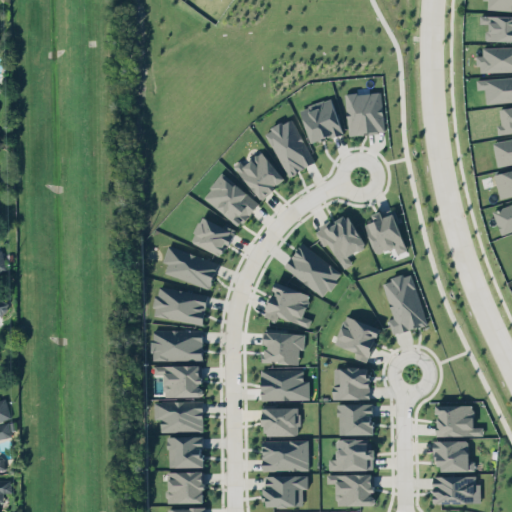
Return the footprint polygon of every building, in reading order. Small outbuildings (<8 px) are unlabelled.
[(511,0),(482,0),(482,1),(488,1),(487,11),(511,11),(511,0)] [(480,16),(511,16),(511,43),(499,43),(488,41),(486,36),(485,32),(486,24),(480,24),(480,16)] [(511,45),(482,46),(483,54),(478,55),(478,72),(511,70),(511,45)] [(511,101),(511,76),(477,78),(477,89),(485,88),(486,102),(511,101)] [(349,136),(378,133),(379,131),(383,131),(380,94),(357,96),(357,93),(345,94),(349,136)] [(300,108),(312,143),(343,132),(331,97),(300,108)] [(511,105),(499,108),(501,124),(496,124),(498,134),(511,131),(511,105)] [(265,133),(272,130),(271,128),(281,122),(283,124),(292,119),(299,133),(298,140),(302,137),(317,162),(308,167),(305,167),(292,176),(289,176),(265,133)] [(497,166),(511,162),(511,137),(492,141),(497,166)] [(233,167),(240,161),(244,166),(256,155),(262,152),(285,181),(278,187),(276,187),(275,188),(275,191),(271,194),(269,193),(261,200),(233,167)] [(221,167),(208,183),(211,185),(204,194),(231,214),(232,210),(247,214),(258,201),(247,190),(245,187),(235,178),(233,181),(223,173),(224,170),(221,167)] [(494,175),(511,170),(511,199),(509,200),(500,199),(494,175)] [(511,231),(502,235),(493,212),(511,204),(511,231)] [(200,211),(235,225),(227,245),(221,243),(219,246),(191,234),(200,211)] [(367,218),(381,213),(383,219),(393,216),(407,250),(397,254),(395,248),(393,250),(388,251),(384,251),(376,254),(374,253),(364,225),(368,224),(367,218)] [(320,227),(323,225),(326,229),(344,218),(348,217),(365,244),(365,250),(352,258),(355,263),(344,270),(327,243),(324,245),(316,233),(320,230),(320,227)] [(284,266),(303,243),(342,273),(336,280),(338,282),(337,284),(335,285),(331,291),(327,290),(322,296),(305,284),(308,282),(303,281),(302,281),(284,266)] [(219,261),(168,245),(163,261),(167,263),(164,273),(210,287),(219,261)] [(0,268),(8,266),(2,248),(0,248),(0,268)] [(382,282),(391,280),(391,277),(404,274),(405,277),(412,275),(428,326),(420,329),(413,331),(409,330),(406,334),(399,333),(393,335),(388,320),(393,317),(382,282)] [(207,291),(201,320),(153,311),(153,305),(154,292),(157,291),(159,281),(207,291)] [(278,315),(309,326),(311,318),(303,315),(311,293),(276,281),(264,315),(277,320),(278,315)] [(0,311),(0,295),(8,300),(2,313),(0,311)] [(346,315),(381,331),(377,341),(374,340),(372,354),(369,359),(367,359),(365,363),(356,359),(354,357),(354,355),(335,345),(346,315)] [(203,329),(153,329),(152,359),(203,360),(203,329)] [(298,363),(299,348),(304,349),(305,333),(262,331),(262,344),(265,344),(264,362),(298,363)] [(164,396),(203,395),(203,387),(201,387),(200,363),(155,365),(155,374),(164,373),(164,396)] [(258,365),(301,365),(301,379),(308,379),(308,398),(258,399),(258,365)] [(334,369),(366,367),(370,381),(371,386),(370,400),(367,401),(354,402),(340,402),(332,398),(328,395),(335,385),(334,369)] [(0,419),(10,418),(7,398),(0,399),(0,419)] [(472,401),(476,408),(475,424),(484,424),(484,432),(472,431),(464,430),(448,430),(437,431),(437,422),(436,399),(441,402),(447,402),(451,404),(464,399),(472,401)] [(203,430),(203,400),(155,400),(155,418),(161,418),(161,431),(203,430)] [(257,404),(258,421),(263,421),(264,427),(266,432),(294,432),(298,427),(297,402),(257,404)] [(373,402),(338,403),(338,433),(373,433),(373,402)] [(0,423),(0,468),(4,468),(3,455),(0,455),(0,438),(11,437),(9,422),(0,423)] [(168,465),(203,463),(201,431),(166,433),(166,441),(169,441),(170,446),(167,447),(168,465)] [(326,466),(326,455),(335,455),(334,452),(334,447),(338,442),(334,443),(334,434),(364,433),(364,443),(371,442),(374,445),(374,448),(374,451),(371,453),(371,466),(326,466)] [(430,435),(467,434),(468,467),(440,468),(439,460),(435,460),(435,454),(431,454),(430,435)] [(263,437),(305,436),(307,467),(262,469),(260,441),(263,437)] [(167,468),(190,466),(201,467),(203,497),(166,499),(167,468)] [(374,500),(372,503),(339,502),(338,498),(336,495),(335,480),(329,478),(327,479),(327,472),(336,471),(348,469),(362,468),(373,469),(375,475),(374,500)] [(476,472),(469,470),(457,475),(441,471),(435,473),(434,482),(434,502),(481,501),(482,481),(476,480),(476,472)] [(264,505),(303,505),(303,488),(308,488),(308,474),(265,474),(264,505)] [(0,501),(3,502),(3,492),(11,492),(11,478),(0,478),(0,501)]
